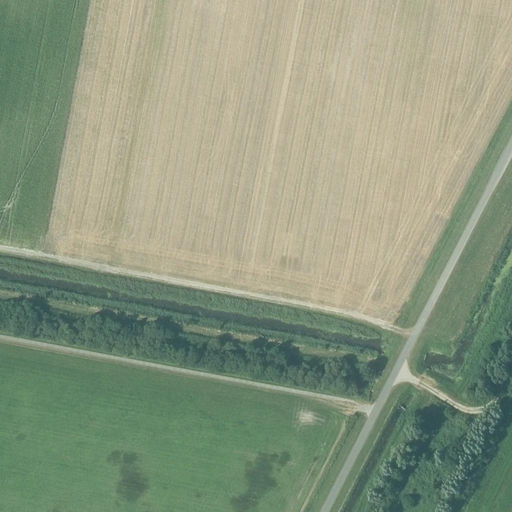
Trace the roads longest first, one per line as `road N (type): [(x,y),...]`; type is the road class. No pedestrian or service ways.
road 1 (track): [(511,370),(490,403),(476,409),(384,365),(0,296)]
road 2 (unclassified): [(324,511),(511,145)]
road 3 (track): [(360,511),(406,421),(434,391)]
